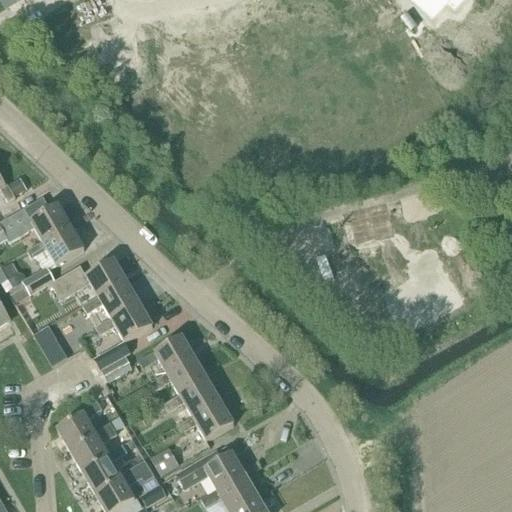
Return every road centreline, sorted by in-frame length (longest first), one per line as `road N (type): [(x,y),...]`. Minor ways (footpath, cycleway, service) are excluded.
road 1 (unclassified): [(358,511),(350,470),(327,425),(287,379),(0,117)]
road 2 (residential): [(45,511),(40,410),(83,380)]
